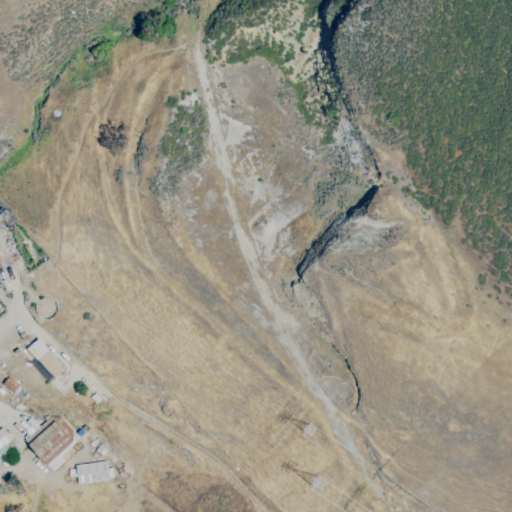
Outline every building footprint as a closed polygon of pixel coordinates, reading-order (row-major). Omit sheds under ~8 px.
[(5,230),(3,226),(1,227),(0,224),(0,213),(5,209),(16,222),(8,228),(5,230)] [(55,378),(36,358),(47,347),(66,368),(55,378)] [(14,393),(2,383),(3,382),(4,382),(9,376),(20,385),(14,393)] [(47,465),(25,440),(52,416),(61,417),(74,431),(73,434),(79,440),(72,446),(70,444),(47,465)] [(0,439),(5,445),(0,448),(0,450),(12,440),(14,443),(15,443),(19,447),(0,463),(0,439)] [(78,484),(76,465),(108,460),(111,480),(78,484)]
